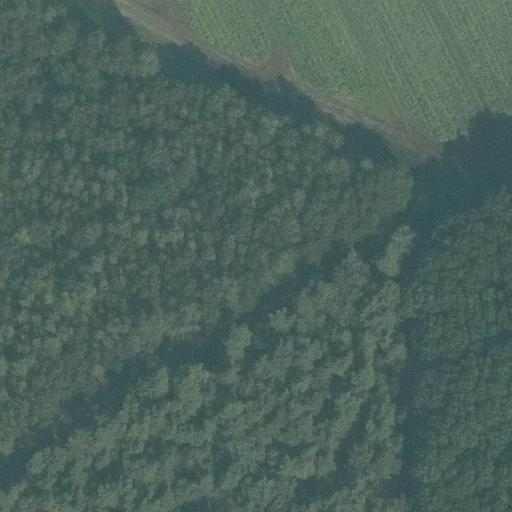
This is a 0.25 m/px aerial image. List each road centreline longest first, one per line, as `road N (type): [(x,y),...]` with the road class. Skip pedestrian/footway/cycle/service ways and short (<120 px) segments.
road 1 (track): [(416,228),(0,465)]
road 2 (track): [(412,511),(416,228)]
